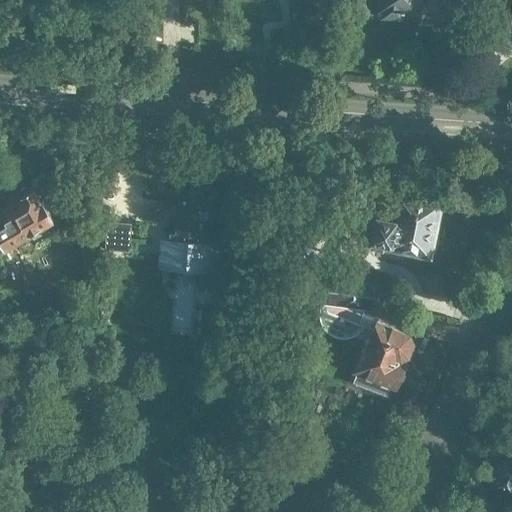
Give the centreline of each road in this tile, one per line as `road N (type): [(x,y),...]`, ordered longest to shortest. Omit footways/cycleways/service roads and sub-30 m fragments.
road 1 (primary): [(511,131),(0,95)]
road 2 (unclassified): [(392,511),(468,352),(511,291)]
